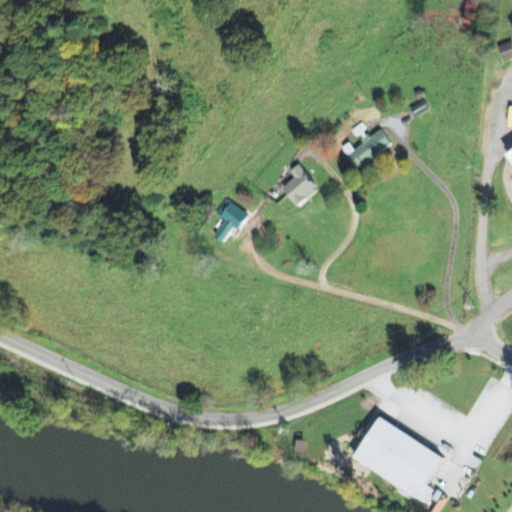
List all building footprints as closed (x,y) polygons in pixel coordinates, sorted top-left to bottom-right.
[(474,26),(476,0),(464,0),(463,25),(474,26)] [(503,63),(511,60),(511,44),(499,48),(503,63)] [(354,152),(348,145),(341,150),(358,172),(391,147),(379,131),(361,144),(363,146),(354,152)] [(294,180),(281,192),(298,210),(318,191),(297,168),(289,175),(294,180)] [(224,246),(234,229),(239,233),(247,220),(224,205),(217,217),(225,222),(214,240),(224,246)] [(380,417),(353,459),(426,506),(435,491),(425,487),(443,458),(380,417)] [(296,455),(306,455),(306,442),(296,442),(296,455)]
